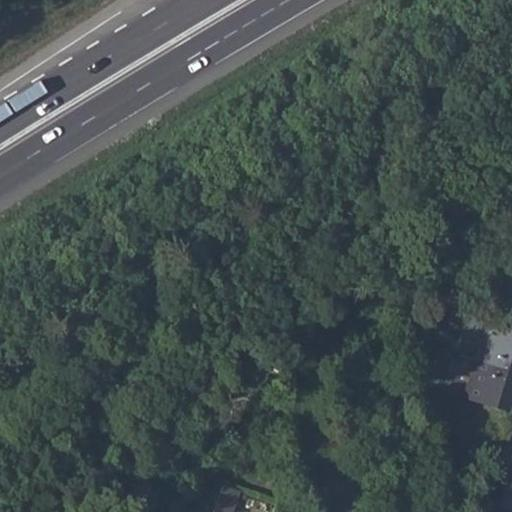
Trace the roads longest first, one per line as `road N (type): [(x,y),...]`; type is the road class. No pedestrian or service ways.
road 1 (motorway): [(0,174),(287,0)]
road 2 (motorway): [(202,0),(0,122)]
